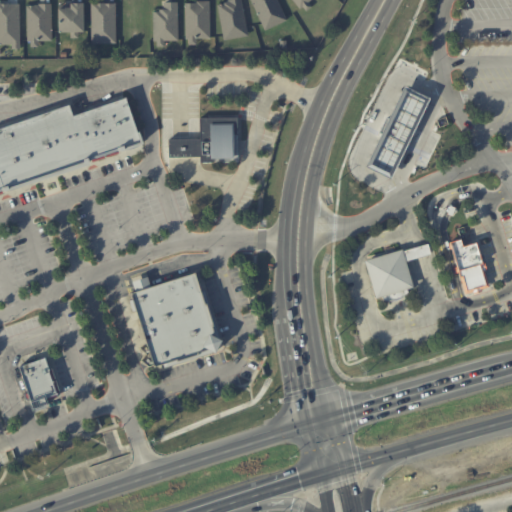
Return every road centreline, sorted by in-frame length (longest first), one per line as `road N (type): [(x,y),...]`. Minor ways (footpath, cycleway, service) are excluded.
road 1 (trunk): [(321,424),(49,511)]
road 2 (secondary): [(296,219),(301,169),(323,104),(379,0)]
road 3 (secondary): [(321,424),(299,349),(296,219)]
road 4 (trunk): [(510,369),(321,424)]
road 5 (trunk): [(338,473),(511,421)]
